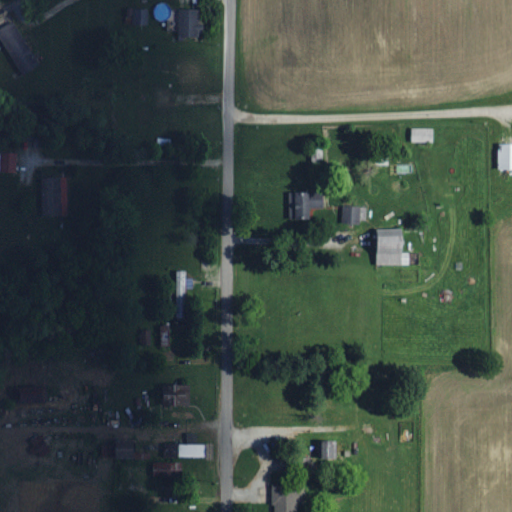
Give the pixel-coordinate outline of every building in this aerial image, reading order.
[(147,9),(132,9),(133,25),(148,24),(147,9)] [(178,37),(200,37),(201,9),(179,9),(178,37)] [(40,65),(13,20),(0,27),(0,37),(23,75),(40,65)] [(412,142),(433,142),(434,129),(412,128),(412,142)] [(499,169),(511,169),(511,143),(500,143),(499,169)] [(0,171),(17,172),(18,152),(0,151),(0,171)] [(41,177),(42,215),(69,215),(68,177),(41,177)] [(325,191),(289,192),(290,207),(295,207),(295,221),(317,221),(317,208),(326,207),(325,191)] [(342,222),(367,223),(367,207),(343,206),(342,222)] [(410,265),(410,253),(406,253),(407,229),(379,228),(378,265),(410,265)] [(178,318),(186,318),(185,288),(193,288),(192,279),(187,279),(187,271),(176,271),(178,318)] [(188,385),(164,384),(164,405),(188,406),(188,385)] [(47,402),(47,389),(19,390),(19,403),(47,402)] [(29,442),(40,459),(52,451),(40,434),(29,442)] [(318,441),(319,459),(338,459),(337,440),(318,441)] [(165,444),(165,458),(208,457),(207,443),(165,444)] [(154,477),(177,476),(177,462),(154,463),(154,477)] [(274,511),(300,511),(301,488),(275,487),(274,511)]
